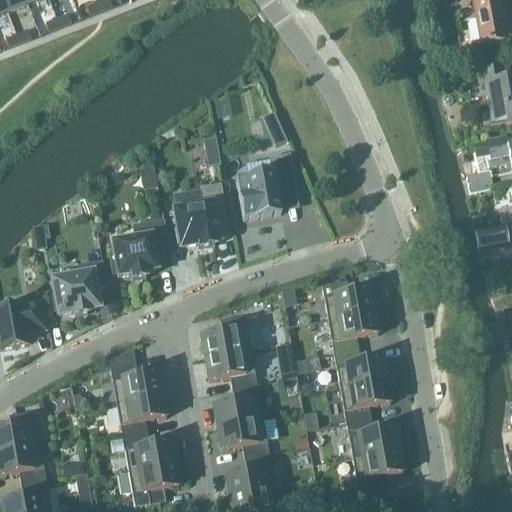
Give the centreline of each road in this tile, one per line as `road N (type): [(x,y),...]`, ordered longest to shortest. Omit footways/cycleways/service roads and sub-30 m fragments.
road 1 (residential): [(265,0),(329,82),(392,242)]
road 2 (residential): [(392,242),(441,511)]
road 3 (residential): [(392,242),(168,315)]
road 4 (residential): [(168,315),(204,505)]
road 5 (residential): [(168,315),(0,402)]
